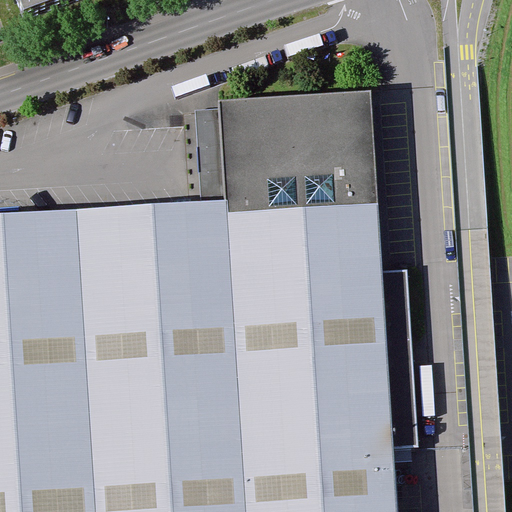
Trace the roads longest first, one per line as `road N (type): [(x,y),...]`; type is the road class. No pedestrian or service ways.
road 1 (tertiary): [(0,95),(275,0)]
road 2 (unknown): [(0,156),(35,175),(175,173)]
